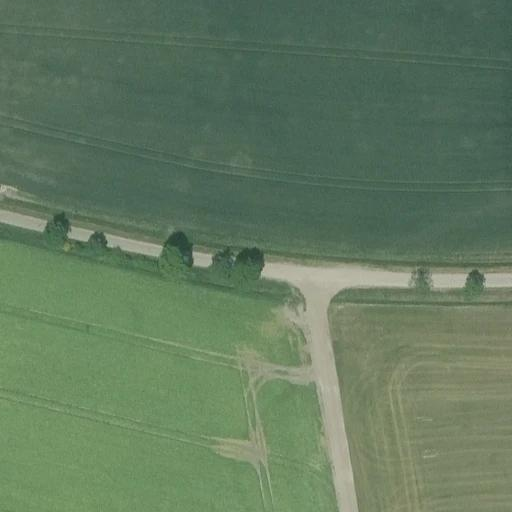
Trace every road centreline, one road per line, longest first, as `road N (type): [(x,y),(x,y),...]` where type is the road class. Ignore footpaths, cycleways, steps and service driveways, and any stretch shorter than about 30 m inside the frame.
road 1 (unclassified): [(0,219),(280,273),(511,282)]
road 2 (track): [(346,511),(310,276)]
